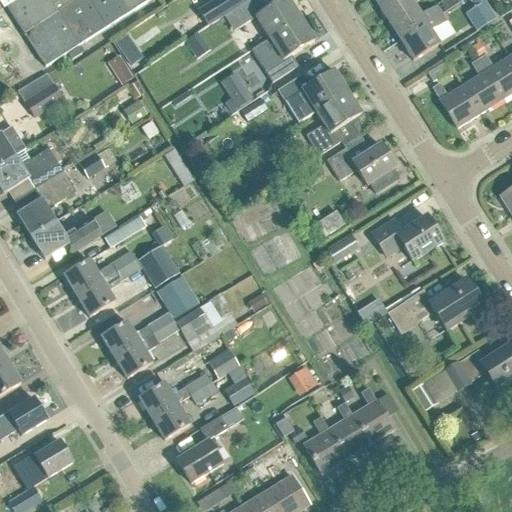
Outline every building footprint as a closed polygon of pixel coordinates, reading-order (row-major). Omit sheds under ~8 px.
[(6,7),(24,36),(46,70),(67,56),(72,62),(82,56),(78,49),(152,1),(151,0),(7,0),(9,1),(11,4),(6,7)] [(219,0),(199,13),(208,27),(251,0),(219,0)] [(268,42),(300,21),(286,0),(285,0),(262,14),(254,1),(224,19),(233,33),(254,20),(268,42)] [(372,0),(385,21),(412,4),(409,0),(372,0)] [(420,17),(412,4),(385,21),(398,41),(439,15),(435,8),(420,17)] [(199,13),(185,21),(194,36),(208,27),(199,13)] [(439,15),(398,41),(411,62),(437,45),(429,33),(444,23),(439,15)] [(300,21),(268,42),(275,54),(263,62),(269,71),(265,74),(272,85),(297,70),(290,58),(314,44),(300,21)] [(209,33),(217,49),(230,43),(222,26),(209,33)] [(209,54),(197,36),(185,44),(197,62),(209,54)] [(126,37),(115,44),(120,52),(131,44),(126,37)] [(501,103),(511,96),(511,69),(506,60),(492,69),(484,56),(476,62),(501,103)] [(478,117),(501,103),(476,62),(470,65),(478,77),(460,88),(478,117)] [(445,64),(426,75),(427,76),(424,78),(429,85),(431,84),(432,84),(450,73),(445,64)] [(302,94),(316,115),(347,96),(333,74),(310,89),(303,78),(278,94),(284,105),(302,94)] [(252,102),(235,75),(220,85),(230,101),(223,106),(230,116),(252,102)] [(135,84),(126,90),(133,102),(142,96),(135,84)] [(454,132),(478,117),(460,88),(445,97),(438,86),(431,90),(438,102),(436,103),(454,132)] [(35,120),(62,103),(53,88),(26,106),(35,120)] [(316,115),(323,127),(306,139),(318,158),(344,143),(337,132),(360,117),(347,96),(316,115)] [(260,101),(240,114),(246,124),(266,111),(260,101)] [(136,104),(122,113),(131,126),(145,118),(136,104)] [(151,125),(141,131),(147,140),(157,134),(151,125)] [(0,135),(0,166),(15,158),(23,152),(25,151),(11,129),(0,135)] [(353,165),(345,153),(327,165),(340,184),(357,173),(367,188),(369,187),(374,195),(397,181),(392,172),(395,170),(381,147),(353,165)] [(109,190),(121,184),(117,175),(131,169),(123,150),(109,155),(117,173),(104,179),(109,190)] [(15,158),(0,166),(0,192),(3,197),(28,181),(34,191),(62,173),(49,152),(30,164),(23,152),(15,158)] [(105,171),(96,157),(79,168),(88,181),(105,171)] [(186,172),(175,178),(183,189),(193,183),(186,172)] [(29,239),(55,223),(48,211),(52,208),(53,210),(76,196),(62,173),(34,191),(40,201),(15,216),(29,239)] [(511,190),(499,199),(511,220),(511,190)] [(145,229),(138,219),(103,241),(110,251),(145,229)] [(178,237),(191,233),(186,220),(173,225),(178,237)] [(412,264),(442,245),(426,220),(397,237),(390,226),(373,237),(386,258),(402,248),(412,264)] [(92,223),(65,239),(55,223),(29,239),(44,263),(69,247),(73,252),(100,235),(92,223)] [(335,266),(359,251),(350,238),(326,253),(335,266)] [(161,248),(136,264),(141,270),(154,291),(179,276),(161,248)] [(75,300),(136,262),(130,253),(109,267),(95,276),(88,264),(62,279),(75,300)] [(136,262),(75,300),(88,321),(113,305),(107,294),(118,287),(120,284),(141,270),(136,264),(136,262)] [(173,324),(198,309),(180,281),(156,296),(167,314),(173,324)] [(415,327),(415,324),(416,326),(434,315),(445,333),(483,310),(466,283),(430,305),(422,293),(403,304),(404,306),(388,316),(401,336),(415,327)] [(220,297),(198,310),(212,332),(223,325),(233,318),(220,297)] [(367,308),(357,314),(365,328),(375,322),(367,308)] [(188,347),(212,332),(198,310),(198,309),(173,324),(179,333),(188,347)] [(146,328),(133,337),(125,325),(100,340),(113,361),(173,324),(167,314),(146,328)] [(173,324),(113,361),(125,382),(150,366),(144,356),(158,347),(157,346),(179,333),(173,324)] [(470,387),(469,386),(485,376),(494,392),(511,380),(511,356),(507,349),(484,364),(478,354),(457,367),(455,365),(441,373),(456,395),(470,387)] [(227,355),(208,367),(217,381),(236,370),(237,369),(228,354),(227,355)] [(0,398),(20,386),(7,365),(0,369),(0,398)] [(183,390),(171,398),(163,386),(138,401),(150,422),(211,385),(205,376),(183,390)] [(211,385),(150,422),(163,442),(188,427),(181,415),(194,407),(216,394),(211,385)] [(434,409),(422,388),(413,394),(425,415),(434,409)] [(351,418),(369,448),(394,433),(376,404),(368,391),(361,396),(368,408),(352,418),(351,418)] [(0,439),(3,438),(16,429),(22,438),(47,423),(33,400),(0,420),(0,439)] [(345,462),(369,448),(351,418),(352,418),(345,406),(337,411),(344,423),(328,432),(327,433),(345,462)] [(211,441),(227,432),(220,420),(200,432),(207,444),(176,463),(191,487),(223,467),(214,454),(218,452),(211,441)] [(327,433),(328,432),(321,421),(312,426),(320,438),(303,449),(321,477),(345,462),(327,433)] [(293,434),(286,422),(276,427),(283,440),(293,434)] [(299,432),(289,438),(295,446),(305,440),(299,432)] [(48,481),(73,466),(59,443),(20,467),(28,481),(42,472),(48,481)] [(252,469),(246,474),(251,483),(258,478),(252,469)] [(268,494),(278,511),(302,511),(309,508),(292,479),(268,494)] [(227,486),(213,495),(219,505),(233,496),(227,486)] [(12,511),(28,511),(41,504),(32,490),(8,505),(12,511)] [(244,509),(246,511),(278,511),(268,494),(244,509)]
